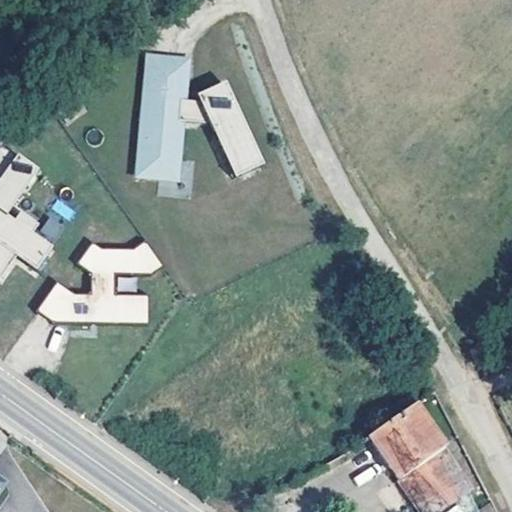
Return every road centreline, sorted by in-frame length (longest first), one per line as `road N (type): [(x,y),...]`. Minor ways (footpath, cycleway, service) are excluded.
road 1 (unclassified): [(511,493),(449,365),(337,190),(260,0)]
road 2 (secondary): [(165,511),(0,393)]
